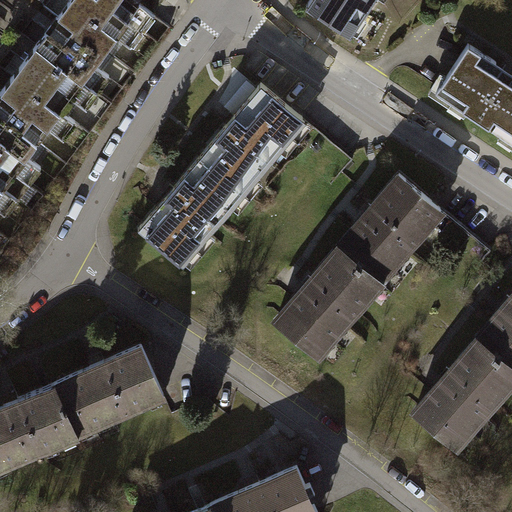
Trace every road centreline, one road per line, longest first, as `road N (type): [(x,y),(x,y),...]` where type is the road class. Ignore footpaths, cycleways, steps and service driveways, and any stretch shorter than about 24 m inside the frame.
road 1 (residential): [(224,3),(137,119),(64,254),(0,316)]
road 2 (residential): [(511,194),(224,3)]
